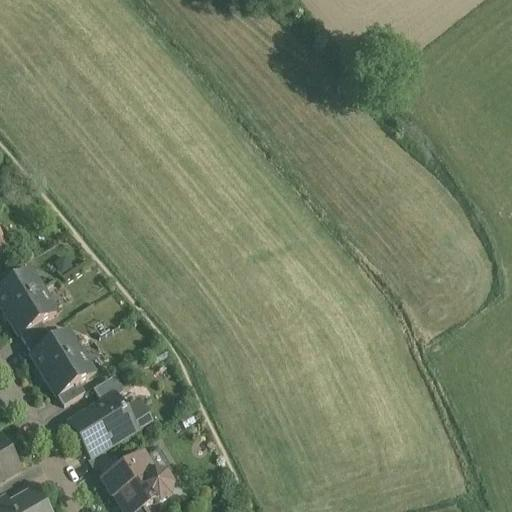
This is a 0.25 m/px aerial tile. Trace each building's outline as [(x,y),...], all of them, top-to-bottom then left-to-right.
[(9,276),(0,281),(0,295),(15,286),(9,276)] [(0,295),(0,309),(19,340),(20,340),(40,327),(57,317),(31,277),(15,286),(0,295)] [(40,327),(20,340),(26,350),(47,338),(40,327)] [(47,338),(26,350),(32,360),(53,348),(47,338)] [(94,379),(69,338),(32,361),(57,402),(58,401),(78,389),(94,379)] [(115,381),(93,395),(102,409),(115,401),(115,402),(125,396),(115,381)] [(78,389),(58,401),(64,411),(84,399),(78,389)] [(102,409),(70,429),(91,463),(150,427),(137,406),(123,415),(115,402),(115,401),(102,409)] [(2,441),(0,442),(0,487),(21,475),(2,441)] [(143,461),(103,485),(112,500),(117,498),(124,509),(121,510),(122,511),(144,511),(153,506),(160,508),(169,502),(171,491),(166,482),(155,479),(143,461)] [(41,511),(34,498),(8,511),(41,511)]
